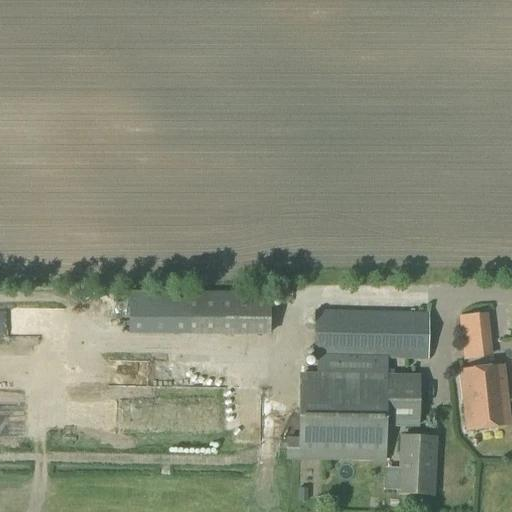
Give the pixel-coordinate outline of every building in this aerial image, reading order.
[(189,295),(188,335),(268,335),(268,295),(189,295)] [(427,360),(425,314),(313,312),(313,358),(427,360)] [(490,360),(486,315),(459,317),(463,362),(490,360)] [(466,432),(509,426),(503,368),(460,372),(466,432)] [(418,427),(418,378),(386,377),(386,375),(298,374),(297,438),(285,438),(285,461),(384,463),(385,426),(418,427)] [(28,403),(0,403),(0,440),(14,440),(13,421),(28,421),(28,403)] [(432,495),(435,440),(401,438),(397,493),(432,495)] [(305,489),(297,489),(297,502),(305,502),(305,489)]
